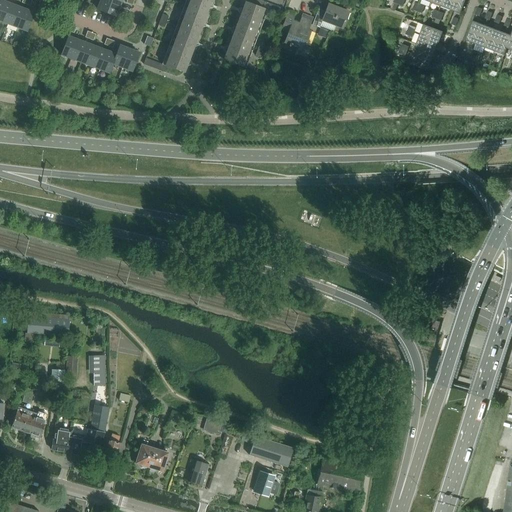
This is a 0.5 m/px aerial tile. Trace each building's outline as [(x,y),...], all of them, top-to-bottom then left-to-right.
[(116,13),(119,7),(101,0),(97,10),(116,17),(118,14),(116,13)] [(184,73),(201,29),(211,0),(189,0),(165,66),(146,58),(144,65),(165,73),(167,67),(184,73)] [(242,67),(264,9),(278,14),(281,8),(259,0),(249,0),(249,3),(245,2),(224,59),(242,67)] [(450,10),(453,0),(442,0),(440,6),(450,10)] [(460,14),(464,0),(453,0),(450,10),(460,14)] [(0,20),(8,24),(14,6),(8,3),(8,2),(5,1),(0,14),(0,20)] [(342,29),(349,12),(328,5),(325,12),(318,10),(312,26),(319,29),(322,21),(342,29)] [(17,27),(24,8),(21,7),(21,8),(14,6),(8,24),(6,28),(15,32),(17,27)] [(27,31),(34,13),(27,11),(27,10),(24,8),(17,27),(27,31)] [(306,45),(311,31),(308,30),(312,21),(301,17),(299,23),(293,21),(294,17),(287,14),(281,30),(288,33),(284,43),(289,45),(288,46),(290,47),(291,45),(298,48),(300,43),(306,45)] [(164,28),(168,17),(162,15),(158,25),(164,28)] [(473,44),(481,24),(472,21),(464,40),(473,44)] [(483,47),(491,28),(481,24),(473,44),(483,47)] [(438,42),(442,32),(422,25),(418,35),(438,42)] [(493,51),(500,31),(491,28),(483,47),(493,51)] [(511,35),(510,35),(500,31),(493,51),(503,55),(506,49),(511,35)] [(434,52),(438,42),(418,35),(415,45),(434,52)] [(72,56),(78,41),(71,38),(72,37),(70,36),(68,36),(61,55),(71,58),(72,56)] [(150,47),(153,39),(147,37),(144,45),(150,47)] [(82,60),(88,43),(85,42),(84,43),(78,41),(72,56),(71,58),(81,62),(82,60)] [(91,64),(97,48),(90,45),(91,44),(88,43),(82,60),(81,62),(90,66),(91,64)] [(262,58),(266,47),(259,45),(255,55),(262,58)] [(431,61),(434,52),(415,45),(411,54),(431,61)] [(122,68),(129,49),(126,48),(126,49),(119,46),(116,55),(112,64),(113,65),(122,68)] [(101,68),(107,50),(104,49),(103,50),(97,48),(91,64),(90,66),(100,69),(101,68)] [(133,72),(139,53),(132,51),(132,50),(129,49),(122,68),(133,72)] [(112,64),(116,55),(109,52),(110,51),(107,50),(101,68),(100,69),(110,73),(111,68),(113,65),(112,64)] [(427,71),(431,61),(411,54),(408,64),(427,71)] [(319,229),(323,218),(307,212),(304,211),(304,212),(303,212),(300,220),(304,221),(303,223),(319,229)] [(417,246),(410,264),(415,267),(423,249),(417,246)] [(26,333),(67,337),(69,316),(27,312),(26,333)] [(0,344),(11,345),(12,336),(0,335),(0,344)] [(67,354),(78,354),(78,340),(68,339),(67,354)] [(94,386),(105,386),(104,356),(93,357),(94,386)] [(66,377),(76,378),(77,358),(67,357),(66,377)] [(65,389),(66,373),(54,372),(52,388),(65,389)] [(31,399),(31,390),(26,389),(22,402),(30,405),(31,399)] [(129,403),(130,396),(120,394),(119,400),(129,403)] [(105,433),(108,408),(102,407),(95,406),(91,430),(88,430),(84,452),(97,455),(105,433)] [(21,431),(28,411),(18,408),(17,412),(11,427),(21,431)] [(31,434),(37,414),(28,411),(21,431),(31,434)] [(40,437),(46,422),(45,422),(47,417),(37,414),(31,434),(40,437)] [(212,439),(216,429),(220,430),(223,424),(211,420),(210,424),(208,423),(203,435),(212,439)] [(66,453),(71,430),(55,427),(52,450),(66,453)] [(82,455),(85,437),(72,435),(73,430),(71,430),(66,453),(82,455)] [(115,459),(120,443),(118,443),(120,437),(112,434),(110,440),(107,439),(102,455),(105,456),(115,459)] [(249,455),(287,467),(293,448),(255,436),(249,455)] [(149,468),(155,449),(147,446),(148,442),(143,441),(136,463),(141,465),(142,467),(146,468),(148,467),(149,468)] [(162,472),(170,449),(164,448),(163,452),(155,449),(149,468),(150,468),(151,470),(154,471),(157,470),(162,472)] [(187,481),(202,485),(208,465),(193,460),(187,481)] [(359,494),(364,469),(323,460),(318,479),(317,484),(359,494)] [(511,511),(511,464),(509,464),(502,511),(511,511)] [(274,476),(260,472),(254,491),(268,496),(274,476)] [(318,511),(322,492),(308,490),(307,496),(303,495),(303,494),(295,492),(296,488),(305,490),(306,482),(293,480),(292,487),(287,486),(285,495),(294,497),(293,502),(301,504),(301,505),(305,505),(303,511),(318,511)] [(38,511),(39,511),(8,502),(4,511),(38,511)]
